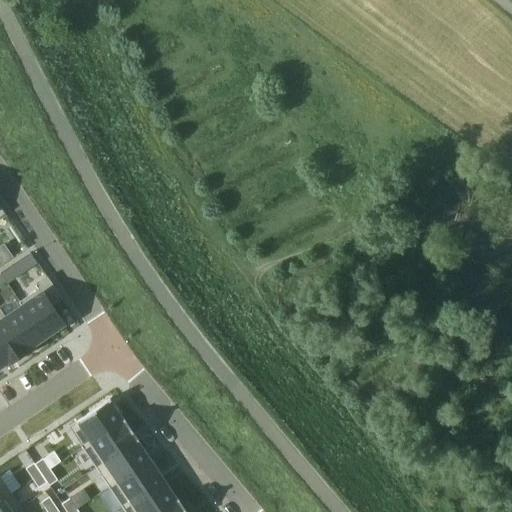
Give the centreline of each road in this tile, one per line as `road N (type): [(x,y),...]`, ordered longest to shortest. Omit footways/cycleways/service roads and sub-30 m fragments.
road 1 (unclassified): [(0,7),(178,321),(341,511)]
road 2 (residential): [(250,511),(112,352)]
road 3 (residential): [(112,352),(0,180)]
road 4 (residential): [(0,427),(112,352)]
